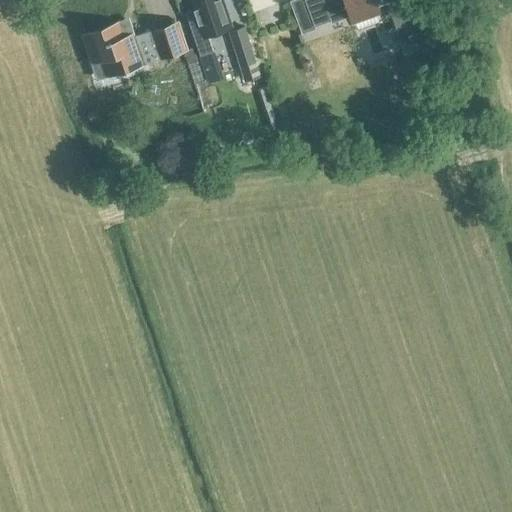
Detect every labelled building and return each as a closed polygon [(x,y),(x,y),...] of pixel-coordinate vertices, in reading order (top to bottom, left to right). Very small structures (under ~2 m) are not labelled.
[(206,34),(228,27),(220,2),(218,3),(216,0),(187,0),(192,12),(185,14),(198,56),(211,52),(207,37),(206,34)] [(305,0),(289,0),(301,33),(315,28),(305,0)] [(322,0),(330,22),(387,2),(389,8),(388,8),(399,40),(420,32),(404,0),(322,0)] [(120,36),(116,24),(84,35),(92,60),(102,56),(108,76),(182,52),(173,24),(131,38),(130,34),(120,36)] [(239,63),(256,57),(247,26),(229,31),(239,63)]
